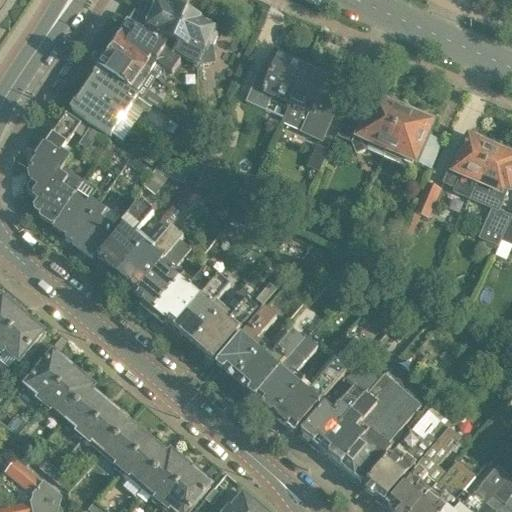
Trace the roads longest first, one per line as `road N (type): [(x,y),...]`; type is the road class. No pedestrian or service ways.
road 1 (tertiary): [(305,511),(0,242)]
road 2 (tertiary): [(511,68),(356,0)]
road 3 (tertiary): [(0,117),(78,0)]
